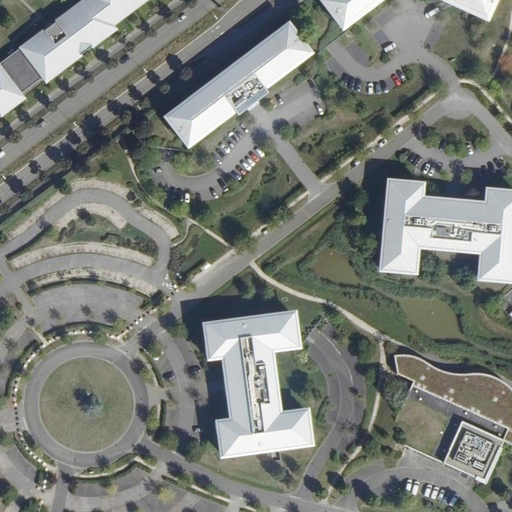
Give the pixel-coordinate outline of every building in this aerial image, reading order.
[(84,0),(48,27),(24,46),(50,79),(118,27),(115,23),(144,0),(84,0)] [(444,0),(481,17),(485,8),(484,8),(487,0),(316,0),(321,6),(322,5),(332,19),(330,20),(336,28),(373,0),(444,0)] [(287,23),(164,117),(171,127),(173,125),(181,135),(179,137),(185,145),(232,109),(236,115),(245,108),(257,99),(266,92),(261,87),(308,51),(302,43),(300,45),(292,34),(294,33),(287,23)] [(0,117),(27,97),(2,63),(0,64),(0,117)] [(382,183),(375,256),(409,259),(410,246),(475,253),(474,265),(507,268),(511,220),(511,194),(492,193),(492,190),(482,189),(480,205),(454,202),(454,199),(441,198),(440,201),(414,199),(416,183),(405,182),(405,185),(382,183)] [(256,314),(197,323),(202,359),(217,358),(219,380),(220,388),(221,393),(224,419),(210,420),(214,456),(307,446),(301,407),(275,410),(267,351),(293,348),(287,310),(256,314)] [(396,374),(412,381),(396,419),(410,425),(401,444),(404,446),(478,479),(483,482),(502,440),(511,444),(511,390),(506,385),(500,380),(494,377),(486,374),(479,373),(456,374),(449,373),(435,368),(422,360),(415,357),(408,355),(401,354),(393,355),(396,374)]
